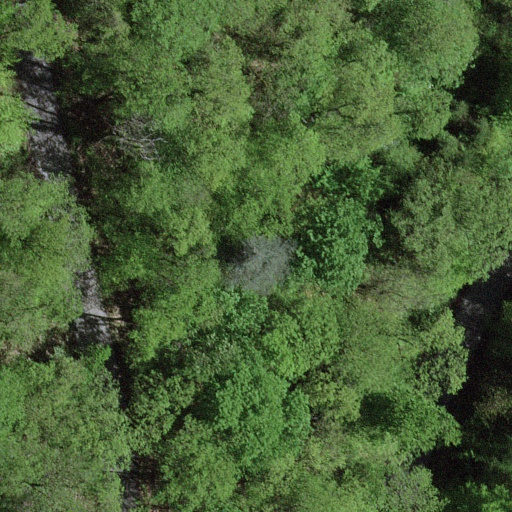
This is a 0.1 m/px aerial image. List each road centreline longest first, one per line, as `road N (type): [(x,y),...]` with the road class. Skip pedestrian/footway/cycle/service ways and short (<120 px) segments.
road 1 (residential): [(104,511),(86,300),(26,0)]
road 2 (residential): [(511,243),(421,440),(400,511)]
